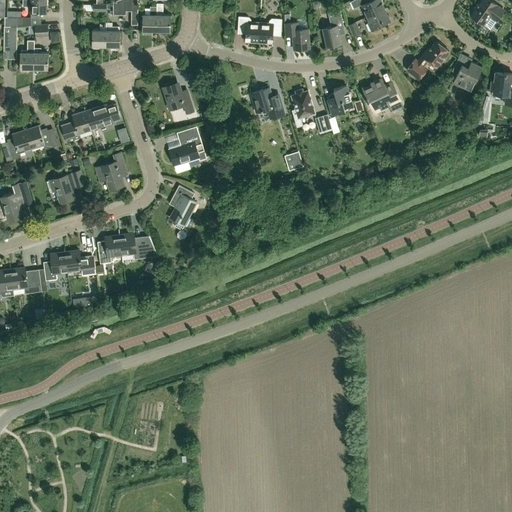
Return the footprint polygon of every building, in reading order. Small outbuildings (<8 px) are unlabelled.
[(46,11),(46,0),(22,0),(23,5),(31,5),(31,11),(46,11)] [(131,10),(131,0),(116,0),(113,1),(113,14),(125,14),(125,10),(131,10)] [(370,0),(368,1),(367,0),(352,0),(350,1),(353,8),(362,4),(367,16),(385,8),(380,0),(370,0)] [(491,0),(479,0),(480,0),(470,14),(484,24),(490,29),(497,20),(504,9),(492,0),(491,0)] [(170,31),(170,14),(163,14),(163,3),(157,3),(156,14),(156,31),(170,31)] [(372,31),(378,28),(377,26),(390,20),(385,8),(367,16),(369,21),(368,22),(372,31)] [(341,43),(337,28),(344,26),(341,13),(340,10),(338,9),(328,11),(329,16),(331,26),(323,28),(327,46),(341,43)] [(7,25),(11,25),(31,24),(31,17),(21,17),(21,11),(7,10),(7,25)] [(156,31),(156,14),(142,13),(142,30),(143,30),(143,33),(152,34),(152,31),(156,31)] [(259,42),(260,22),(251,21),(251,19),(249,16),(239,16),(237,33),(245,33),(245,41),(259,42)] [(281,35),(282,18),(272,18),(269,20),(269,22),(260,22),(259,42),(272,43),(273,35),(281,35)] [(354,35),(360,32),(355,21),(349,24),(354,35)] [(106,29),(105,46),(111,46),(111,49),(119,50),(119,46),(120,46),(120,29),(120,26),(112,25),(113,22),(106,22),(106,29)] [(298,29),(298,22),(285,23),(286,35),(293,35),(294,49),(309,48),(308,28),(298,29)] [(35,36),(48,36),(48,23),(35,24),(35,36)] [(31,25),(31,24),(11,25),(10,46),(17,46),(17,26),(31,25)] [(105,46),(106,29),(92,29),(92,46),(105,46)] [(34,47),(34,39),(27,39),(27,49),(21,49),(21,51),(20,51),(20,68),(21,68),(21,70),(29,70),(29,68),(34,68),(34,47)] [(436,67),(449,51),(436,40),(426,53),(425,52),(418,61),(415,59),(407,69),(418,78),(427,68),(424,66),(428,60),(436,67)] [(41,51),(41,47),(34,47),(34,68),(48,68),(48,51),(41,51)] [(471,91),(482,67),(471,61),(468,67),(456,61),(452,70),(457,73),(453,82),(471,91)] [(504,73),(495,72),(494,81),(491,81),(490,89),(493,90),(493,91),(500,92),(500,94),(506,94),(505,103),(511,103),(511,89),(511,86),(511,72),(504,72),(504,73)] [(386,88),(382,79),(374,83),(375,85),(364,90),(367,96),(366,97),(368,100),(369,99),(371,103),(370,104),(373,109),(387,103),(390,111),(403,105),(393,85),(386,88)] [(180,90),(178,81),(164,85),(171,108),(184,104),(187,113),(194,111),(187,88),(180,90)] [(332,114),(348,109),(347,106),(353,104),(347,84),(333,88),(335,93),(333,94),(334,97),(327,99),(332,114)] [(285,114),(281,101),(279,93),(272,95),(269,87),(251,93),(256,112),(267,109),(270,118),(285,114)] [(303,91),(303,90),(301,89),(297,90),(296,92),(296,93),(291,95),(295,109),(292,110),(297,126),(302,124),(300,117),(315,113),(308,90),(303,91)] [(484,115),(485,113),(489,101),(488,100),(489,96),(485,92),(478,115),(484,116),(484,115)] [(115,127),(109,111),(107,103),(86,110),(92,129),(101,126),(102,129),(103,130),(104,130),(115,127)] [(67,141),(81,137),(80,133),(92,129),(86,110),(72,114),(74,120),(73,123),(62,126),(67,141)] [(320,132),(332,128),(329,119),(328,114),(316,118),(320,132)] [(329,119),(332,128),(334,133),(339,132),(335,117),(329,119)] [(42,133),(39,124),(26,129),(32,148),(44,144),(45,148),(59,144),(54,129),(42,133)] [(169,148),(174,164),(176,170),(179,171),(191,167),(188,160),(198,157),(199,160),(206,158),(204,149),(199,132),(197,125),(177,131),(179,138),(181,145),(169,148)] [(34,154),(32,148),(26,129),(12,133),(14,139),(8,141),(14,158),(21,156),(20,152),(25,150),(27,157),(34,154)] [(99,141),(101,148),(113,144),(111,136),(99,141)] [(303,165),(299,150),(292,152),(297,167),(303,165)] [(124,184),(121,175),(127,173),(121,152),(114,154),(116,161),(96,167),(100,180),(107,178),(110,188),(124,184)] [(57,190),(61,201),(74,197),(71,188),(84,184),(80,171),(54,178),(54,179),(47,181),(50,192),(57,190)] [(9,220),(23,216),(20,207),(33,202),(26,181),(25,182),(20,183),(19,184),(21,191),(2,197),(9,220)] [(170,217),(177,221),(175,225),(182,229),(184,224),(190,228),(194,219),(189,216),(197,202),(191,199),(194,193),(179,185),(171,199),(178,203),(170,217)] [(226,202),(228,197),(215,191),(213,196),(226,202)] [(135,239),(134,232),(120,234),(122,254),(133,253),(134,258),(145,257),(143,239),(135,239)] [(122,254),(120,234),(106,236),(106,240),(101,240),(100,239),(99,241),(97,241),(100,262),(111,261),(110,256),(122,254)] [(80,257),(79,249),(65,251),(68,271),(79,270),(80,275),(91,274),(91,273),(90,269),(90,268),(89,256),(80,257)] [(44,261),(45,271),(46,279),(57,278),(56,273),(68,271),(65,251),(51,253),(52,260),(44,261)] [(97,273),(104,272),(103,264),(95,265),(96,267),(96,268),(96,272),(97,273)] [(11,268),(13,288),(24,287),(25,292),(37,291),(42,290),(41,283),(40,272),(34,272),(26,274),(25,266),(11,268)] [(13,288),(11,268),(0,269),(0,295),(3,295),(2,290),(13,288)] [(162,272),(157,268),(153,274),(159,277),(162,272)]
